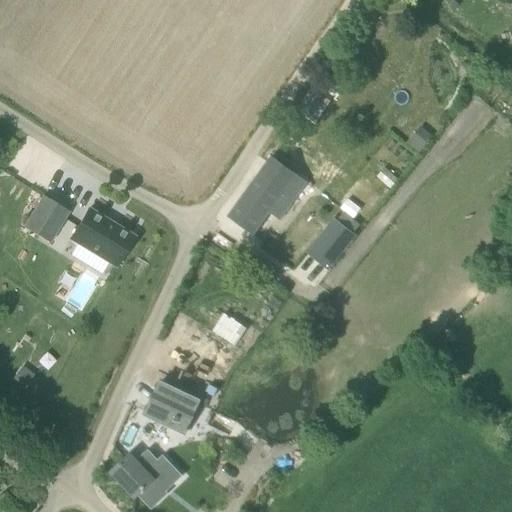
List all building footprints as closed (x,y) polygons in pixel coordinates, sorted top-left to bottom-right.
[(488,79),(482,86),(489,91),(495,83),(488,79)] [(406,144),(418,154),(433,137),(421,127),(406,144)] [(271,158),(268,162),(228,218),(253,236),(270,212),(280,220),(306,184),(271,158)] [(49,244),(69,212),(43,196),(24,228),(49,244)] [(134,238),(88,210),(70,240),(116,268),(134,238)] [(334,220),(307,254),(328,271),(356,237),(353,235),(337,222),(334,220)] [(212,331),(235,345),(247,327),(223,313),(212,331)] [(161,383),(157,391),(147,412),(145,411),(143,414),(185,434),(198,407),(201,402),(161,383)] [(202,399),(201,402),(198,407),(206,410),(209,402),(202,399)] [(112,474),(135,498),(153,482),(147,475),(159,464),(148,453),(136,463),(130,457),(112,474)]
